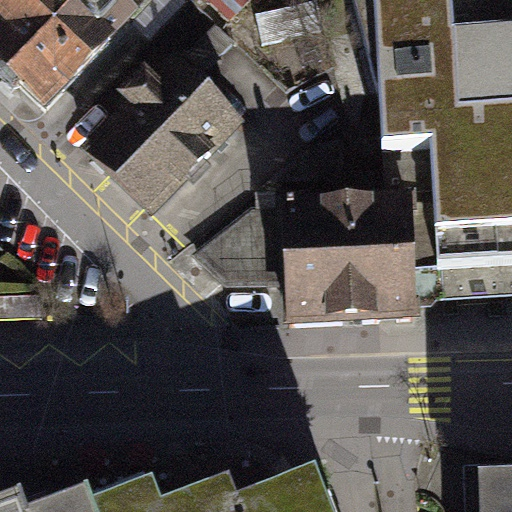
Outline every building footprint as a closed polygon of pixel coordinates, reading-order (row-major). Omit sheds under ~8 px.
[(6,0),(0,7),(0,78),(38,115),(148,0),(6,0)] [(202,0),(227,23),(252,0),(202,0)] [(511,283),(511,0),(351,0),(376,199),(295,202),(300,338),(436,333),(435,312),(434,287),(511,283)] [(315,4),(255,18),(261,47),(322,34),(315,4)] [(234,45),(214,26),(185,57),(204,75),(234,45)] [(122,107),(76,154),(147,222),(240,125),(170,58),(150,79),(139,68),(111,97),(122,107)] [(511,511),(511,461),(469,463),(471,511),(511,511)] [(335,511),(324,481),(243,511),(235,492),(220,498),(182,511),(163,511),(156,493),(105,511),(94,511),(92,505),(73,511),(335,511)]
